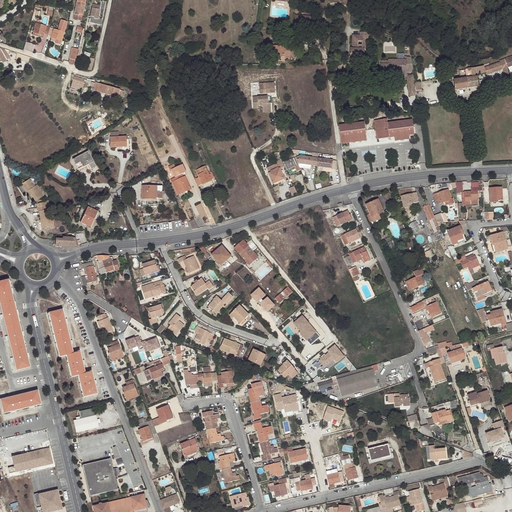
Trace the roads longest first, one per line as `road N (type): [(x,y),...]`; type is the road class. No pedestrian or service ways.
road 1 (residential): [(51,274),(87,322),(158,511)]
road 2 (residential): [(261,511),(481,460)]
road 3 (residential): [(30,305),(80,511)]
road 4 (tertiary): [(159,242),(344,189)]
road 5 (residential): [(418,345),(347,188)]
road 6 (unclassified): [(159,242),(200,318),(275,348)]
road 7 (tertiary): [(347,188),(511,170)]
road 8 (residential): [(185,405),(228,405),(261,511)]
